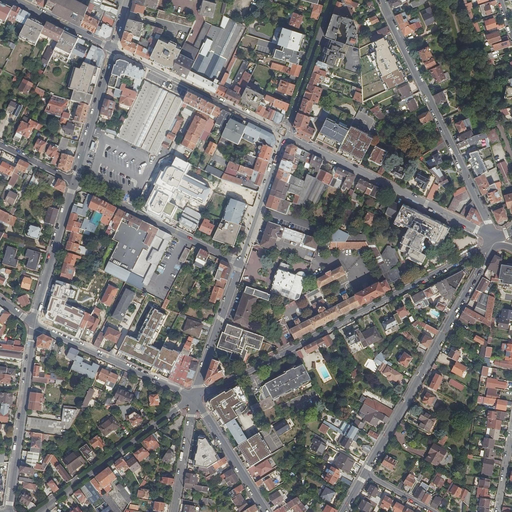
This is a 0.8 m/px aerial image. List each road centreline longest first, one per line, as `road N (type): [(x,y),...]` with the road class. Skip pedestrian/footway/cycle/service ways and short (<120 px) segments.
road 1 (tertiary): [(494,242),(194,396)]
road 2 (residential): [(494,242),(380,0)]
road 3 (secondary): [(367,472),(493,246)]
road 4 (secondary): [(494,242),(285,134)]
road 5 (secondary): [(285,134),(111,47)]
road 6 (tertiary): [(194,396),(39,511)]
road 7 (tertiary): [(8,511),(33,324)]
road 8 (residential): [(238,264),(73,182)]
road 9 (secondary): [(33,324),(194,396)]
road 10 (tertiary): [(33,324),(73,182)]
road 11 (residential): [(332,0),(285,134)]
road 12 (tertiary): [(73,182),(111,47)]
road 13 (residential): [(238,264),(194,396)]
road 14 (residential): [(285,134),(238,264)]
road 15 (secondary): [(194,396),(266,511)]
